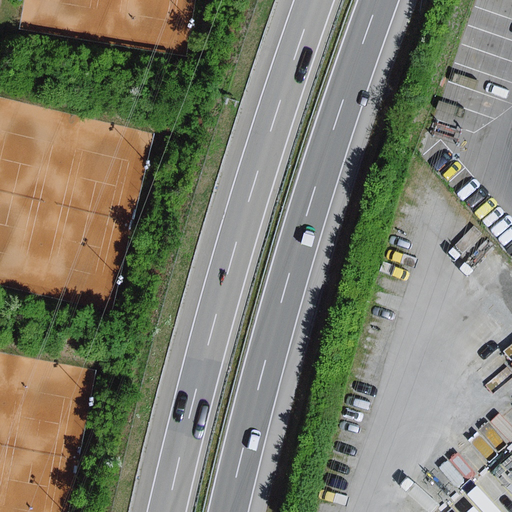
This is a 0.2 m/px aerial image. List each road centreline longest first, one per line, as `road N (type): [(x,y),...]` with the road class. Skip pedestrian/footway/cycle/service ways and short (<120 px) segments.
road 1 (motorway): [(318,0),(165,511)]
road 2 (motorway): [(237,511),(316,193),(382,0)]
